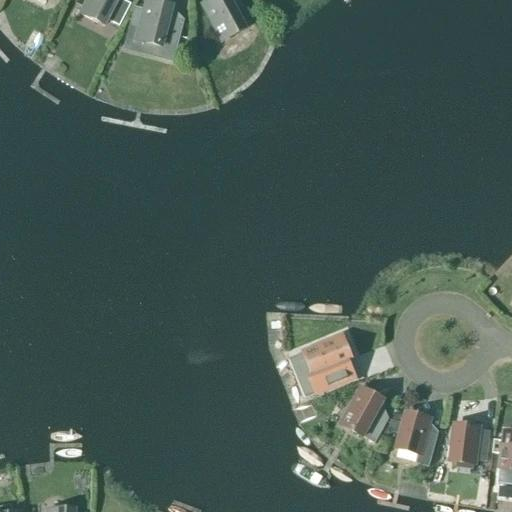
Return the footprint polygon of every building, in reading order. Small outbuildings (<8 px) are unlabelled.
[(118,29),(129,7),(117,1),(117,0),(89,0),(81,17),(103,28),(106,23),(118,29)] [(236,16),(227,0),(215,0),(202,7),(222,43),(244,31),(239,22),(250,17),(247,10),(236,16)] [(168,20),(171,10),(146,4),(144,14),(134,12),(124,50),(170,62),(174,46),(175,46),(181,23),(168,20)] [(356,378),(349,361),(353,359),(343,333),(301,350),(310,373),(307,374),(315,395),(356,378)] [(374,446),(388,421),(378,415),(384,404),(362,392),(342,428),(374,446)] [(429,468),(438,435),(431,428),(432,422),(407,415),(397,451),(419,457),(417,464),(429,468)] [(486,465),(490,434),(478,432),(478,430),(455,427),(451,464),(473,466),(474,463),(486,465)] [(511,434),(505,434),(500,470),(511,471),(511,434)]
